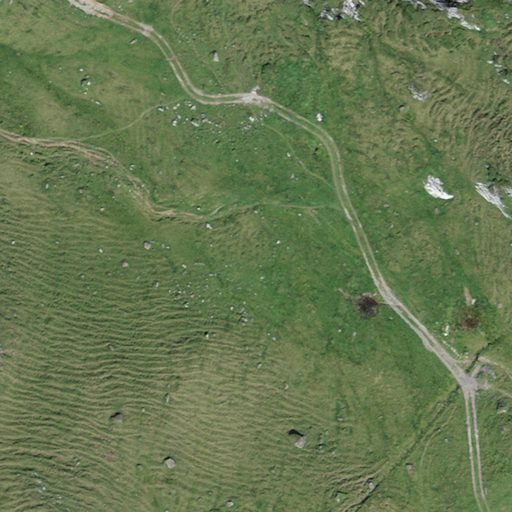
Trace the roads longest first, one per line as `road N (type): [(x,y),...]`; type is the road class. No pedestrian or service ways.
road 1 (track): [(75,0),(155,34),(197,95),(258,99),(324,132),(379,277)]
road 2 (track): [(379,277),(458,360),(469,401)]
